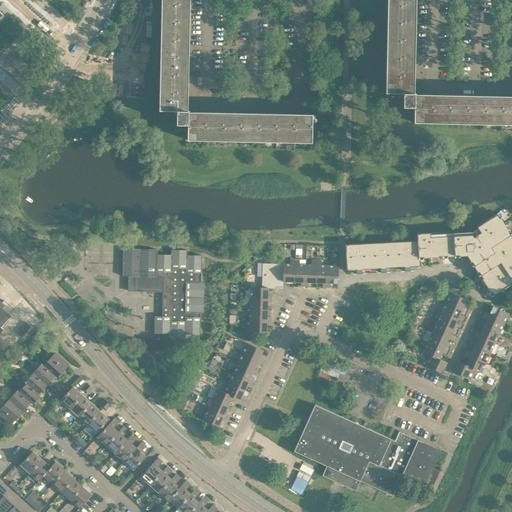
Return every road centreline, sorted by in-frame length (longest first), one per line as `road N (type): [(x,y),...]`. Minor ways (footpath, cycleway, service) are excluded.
road 1 (unclassified): [(0,250),(220,475)]
road 2 (residential): [(36,423),(83,373),(236,511)]
road 3 (residential): [(220,475),(289,326)]
road 4 (residential): [(461,401),(318,338)]
road 5 (residential): [(463,273),(343,278),(336,296)]
road 6 (residential): [(133,511),(36,423)]
